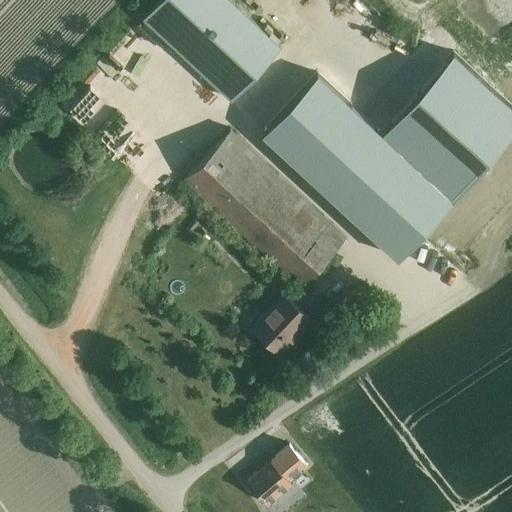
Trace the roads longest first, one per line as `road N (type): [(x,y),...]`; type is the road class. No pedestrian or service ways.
road 1 (unknown): [(47,357),(123,190),(159,138),(216,111),(322,30)]
road 2 (unclassified): [(170,511),(0,297)]
